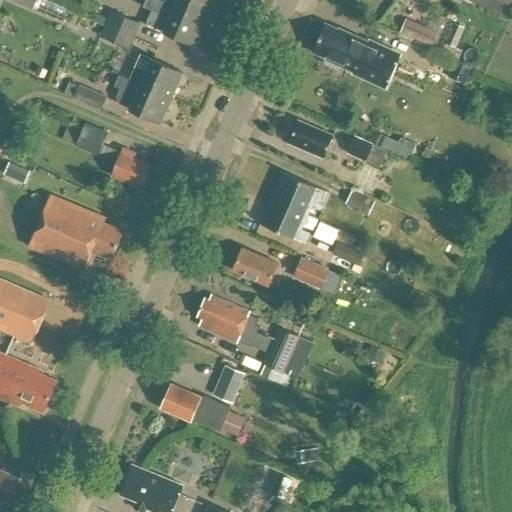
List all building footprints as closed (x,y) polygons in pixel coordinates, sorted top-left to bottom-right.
[(193,47),(204,22),(162,2),(158,0),(147,0),(143,9),(167,20),(162,33),(193,47)] [(204,22),(214,0),(162,0),(162,2),(204,22)] [(511,14),(511,0),(466,0),(509,21),(511,14)] [(110,14),(104,27),(133,39),(138,26),(110,14)] [(405,20),(401,29),(433,43),(437,34),(405,20)] [(455,49),(465,28),(455,23),(445,44),(455,49)] [(327,66),(338,71),(343,69),(360,77),(374,46),(340,31),(339,32),(326,26),(314,52),(328,58),(326,62),(327,66)] [(133,39),(104,27),(99,39),(127,52),(133,39)] [(431,51),(423,48),(417,62),(425,66),(431,51)] [(136,69),(130,82),(172,100),(183,75),(151,61),(146,73),(136,69)] [(465,85),(471,70),(455,63),(448,77),(465,85)] [(129,80),(132,72),(115,65),(112,73),(129,80)] [(160,126),(172,100),(130,82),(119,77),(114,88),(120,90),(117,99),(119,106),(130,110),(129,112),(160,126)] [(102,113),(107,99),(70,84),(64,97),(102,113)] [(63,140),(99,156),(109,134),(73,118),(63,140)] [(323,160),(333,137),(299,123),(290,145),(323,160)] [(346,154),(365,162),(365,163),(379,170),(387,153),(373,146),(354,137),(346,154)] [(140,190),(149,168),(132,161),(134,155),(123,151),(111,178),(140,190)] [(323,203),(327,193),(282,174),(271,200),(306,215),(313,199),(323,203)] [(352,191),(346,204),(369,215),(375,203),(352,191)] [(111,261),(123,233),(104,225),(107,219),(51,196),(29,248),(84,272),(92,253),(111,261)] [(300,229),(306,215),(271,200),(261,225),(305,244),(310,233),(300,229)] [(365,254),(339,243),(333,255),(353,264),(359,267),(365,254)] [(268,287),(277,265),(245,252),(236,273),(268,287)] [(329,271),(302,259),(293,279),(320,292),(329,271)] [(0,331),(32,345),(50,302),(0,281),(0,331)] [(266,353),(272,339),(258,333),(261,327),(257,325),(260,318),(250,314),(251,312),(214,295),(210,303),(205,301),(197,317),(202,319),(199,326),(238,344),(238,342),(251,347),(252,346),(266,353)] [(269,377),(288,387),(292,378),(297,380),(304,365),(291,359),(300,337),(281,329),(265,365),(273,368),(269,377)] [(381,368),(388,354),(375,348),(369,362),(381,368)] [(42,415),(55,386),(38,378),(41,373),(0,355),(0,400),(17,408),(19,405),(42,415)] [(242,383),(221,374),(213,395),(233,403),(242,383)] [(201,399),(170,387),(161,410),(178,416),(179,419),(185,421),(188,420),(192,422),(192,421),(221,432),(231,407),(204,397),(203,400),(201,399)] [(172,511),(183,488),(133,466),(120,496),(137,503),(135,506),(146,511),(149,511),(172,511)] [(0,499),(4,501),(14,478),(0,471),(0,499)]
